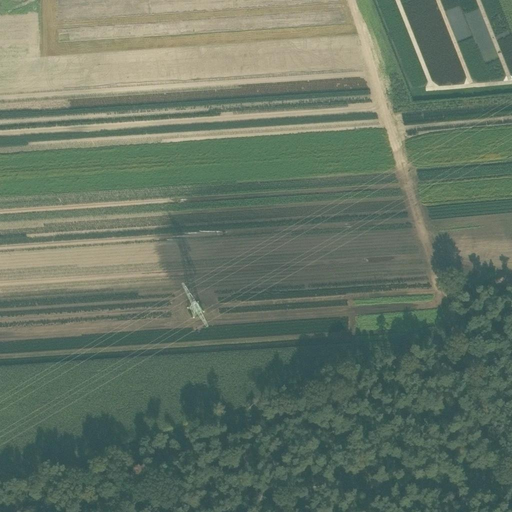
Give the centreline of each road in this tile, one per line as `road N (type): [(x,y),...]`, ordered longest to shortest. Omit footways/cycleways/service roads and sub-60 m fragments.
road 1 (track): [(502,484),(353,0)]
road 2 (track): [(502,484),(0,509)]
